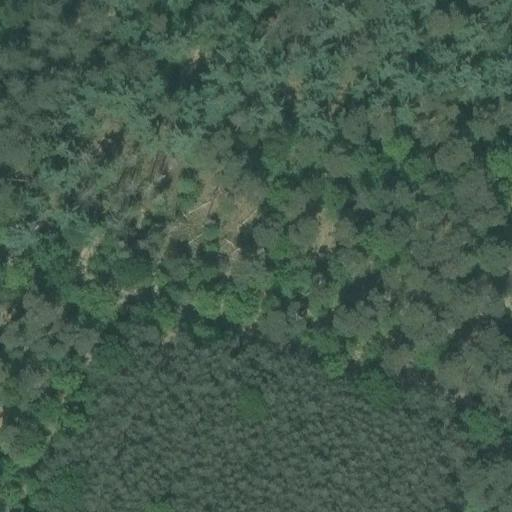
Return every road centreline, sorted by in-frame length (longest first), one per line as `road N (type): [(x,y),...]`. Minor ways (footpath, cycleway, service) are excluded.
road 1 (track): [(0,263),(511,428)]
road 2 (track): [(138,305),(32,511)]
